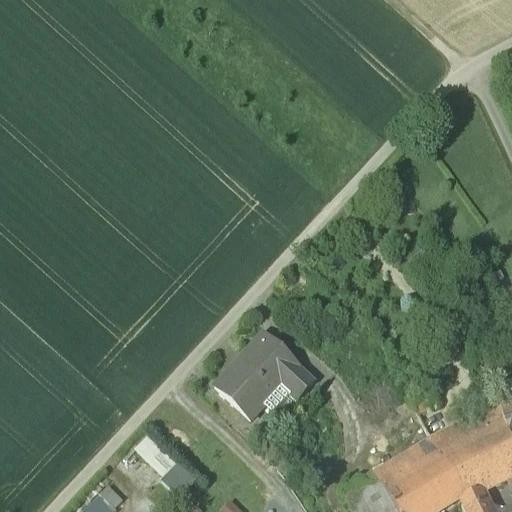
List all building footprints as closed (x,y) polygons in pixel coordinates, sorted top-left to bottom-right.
[(250,357),(229,380),(226,378),(213,392),(249,426),(263,411),(260,408),(281,386),(291,396),(287,400),(294,406),(312,387),(261,340),(247,355),(250,357)] [(423,388),(405,397),(411,410),(416,419),(434,409),(423,388)] [(511,407),(499,413),(501,428),(509,447),(511,446),(511,407)] [(448,433),(428,443),(437,461),(440,460),(501,428),(499,413),(498,408),(448,433)] [(501,428),(440,460),(463,499),(465,502),(458,506),(459,507),(478,497),(507,483),(511,480),(511,455),(509,447),(501,428)] [(180,502),(198,485),(150,437),(133,454),(180,502)] [(428,443),(372,478),(391,511),(439,511),(463,499),(440,460),(437,461),(428,443)] [(391,511),(372,478),(357,485),(339,495),(348,511),(391,511)] [(108,490),(100,499),(113,511),(115,511),(123,504),(108,490)] [(485,511),(478,497),(459,507),(461,511),(485,511)]
